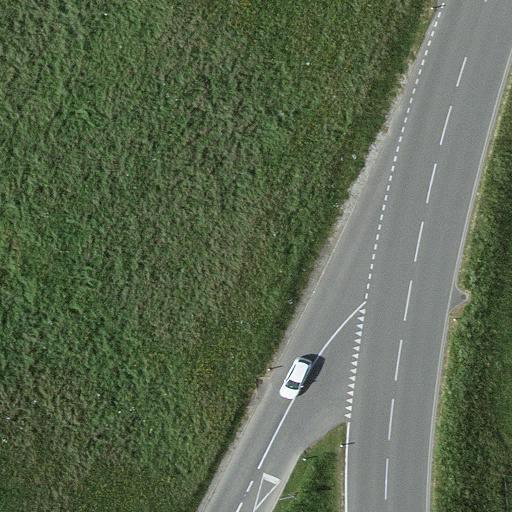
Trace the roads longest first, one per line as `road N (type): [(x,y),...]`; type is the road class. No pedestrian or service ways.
road 1 (tertiary): [(236,511),(292,400),(417,241)]
road 2 (primary): [(387,511),(417,241)]
road 3 (primary): [(417,241),(485,0)]
